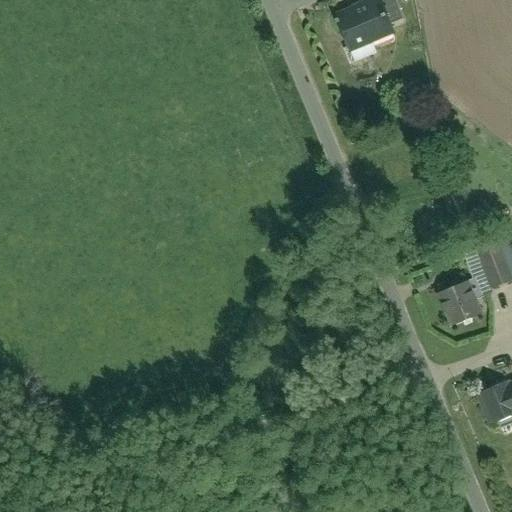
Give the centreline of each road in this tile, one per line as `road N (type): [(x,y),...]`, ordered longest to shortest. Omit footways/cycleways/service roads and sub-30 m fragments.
road 1 (unclassified): [(267,0),(484,511)]
road 2 (track): [(0,485),(421,358)]
